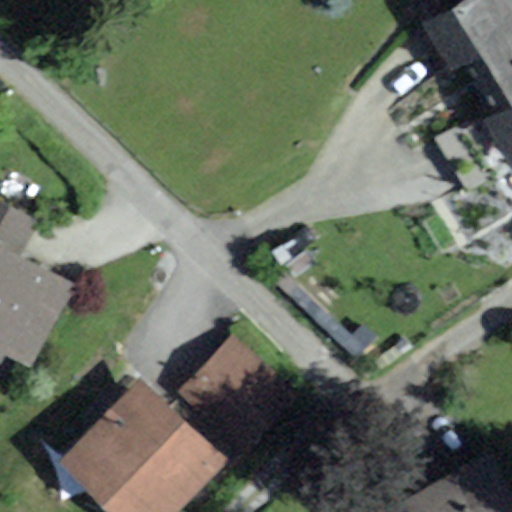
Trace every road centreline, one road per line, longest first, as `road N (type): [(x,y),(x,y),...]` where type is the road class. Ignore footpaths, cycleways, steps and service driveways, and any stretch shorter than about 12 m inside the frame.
road 1 (residential): [(0,49),(373,406)]
road 2 (residential): [(373,406),(511,316)]
road 3 (residential): [(268,511),(373,406)]
